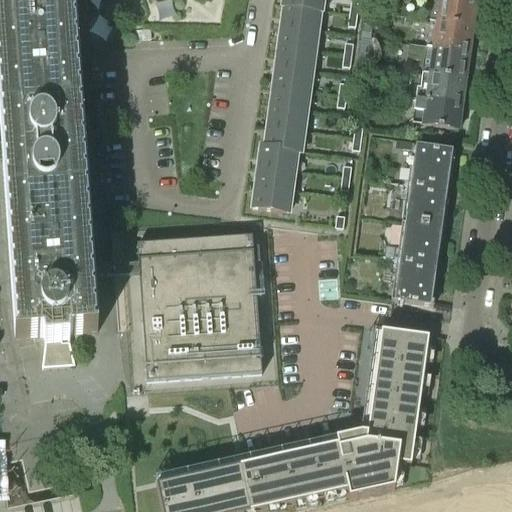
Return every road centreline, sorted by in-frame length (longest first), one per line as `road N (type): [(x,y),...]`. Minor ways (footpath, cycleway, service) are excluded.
road 1 (residential): [(253,55),(227,211),(141,198),(131,59)]
road 2 (residential): [(511,16),(473,334),(496,356),(511,359)]
road 3 (unknown): [(511,470),(310,511)]
road 4 (residential): [(131,59),(253,55)]
